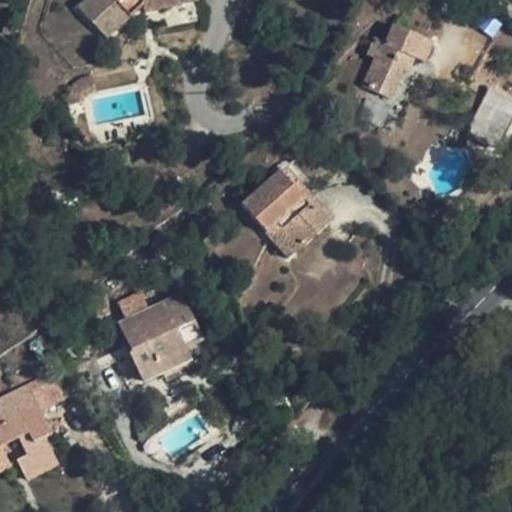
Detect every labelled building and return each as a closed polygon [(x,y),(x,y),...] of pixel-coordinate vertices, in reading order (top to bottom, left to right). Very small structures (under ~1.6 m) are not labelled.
[(86,0),(78,9),(96,28),(107,18),(117,28),(142,4),(151,4),(163,9),(197,1),(197,0),(86,0)] [(163,9),(151,4),(142,4),(144,13),(163,9)] [(117,28),(107,18),(96,28),(106,39),(117,28)] [(432,43),(393,26),(386,43),(375,39),(367,55),(374,59),(363,88),(390,99),(401,70),(407,72),(413,57),(424,62),(432,43)] [(92,77),(91,76),(86,77),(81,78),(77,81),(72,87),(69,92),(67,98),(67,104),(81,103),(84,101),(85,98),(96,92),(92,77)] [(511,120),(511,101),(489,89),(466,134),(497,150),(511,120)] [(304,189),(285,168),(280,172),(299,193),(304,189)] [(299,193),(280,172),(242,206),(265,234),(287,260),(298,250),(333,221),(304,189),(299,193)] [(211,207),(200,195),(188,204),(199,216),(211,207)] [(203,340),(182,296),(119,326),(132,353),(129,354),(142,382),(161,374),(155,362),(185,349),(203,340)] [(53,345),(45,333),(27,342),(34,355),(53,345)] [(190,361),(185,349),(155,362),(161,374),(190,361)] [(61,397),(50,374),(27,385),(39,408),(61,397)] [(39,408),(27,385),(0,398),(0,408),(1,410),(0,411),(0,456),(4,454),(0,446),(19,436),(27,456),(18,461),(27,480),(59,464),(45,438),(52,435),(39,408)] [(0,469),(10,464),(4,454),(0,456),(0,469)]
